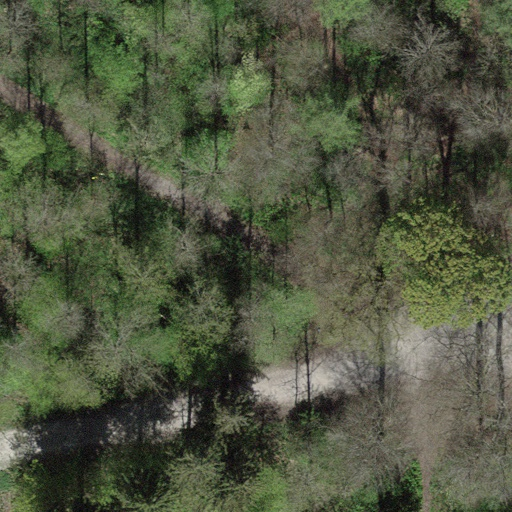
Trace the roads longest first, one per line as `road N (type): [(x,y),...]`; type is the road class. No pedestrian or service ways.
road 1 (track): [(0,87),(261,247),(451,339)]
road 2 (track): [(0,448),(451,339)]
